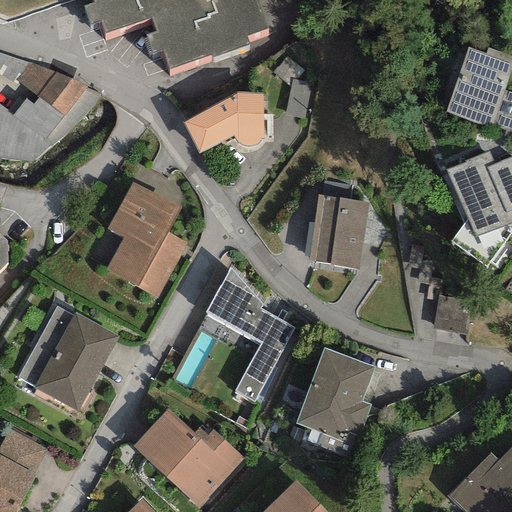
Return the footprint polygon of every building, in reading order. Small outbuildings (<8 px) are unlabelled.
[(91,0),(93,4),(83,7),(89,25),(100,21),(105,33),(151,17),(156,32),(145,36),(152,55),(162,51),(169,70),(211,55),(212,58),(250,45),(247,37),(267,29),(256,0),(91,0)] [(511,63),(511,56),(486,48),(485,53),(467,47),(445,113),(490,128),(491,124),(511,131),(511,127),(511,93),(503,90),(511,63)] [(0,157),(34,163),(60,141),(84,115),(100,96),(85,89),(87,86),(57,73),(30,63),(15,81),(38,99),(33,105),(25,99),(12,115),(0,105),(0,157)] [(236,92),(182,122),(198,153),(232,137),(237,143),(238,144),(241,146),(244,147),(248,147),(254,146),(257,145),(259,142),(260,139),(263,140),(261,93),(236,92)] [(464,163),(446,170),(473,238),(511,222),(511,156),(494,164),(489,151),(464,161),(464,163)] [(180,209),(131,182),(106,228),(123,238),(105,271),(156,299),(187,243),(168,232),(180,209)] [(368,203),(317,195),(307,262),(315,263),(358,269),(368,203)] [(262,305),(230,268),(205,313),(260,344),(234,390),(253,402),(293,329),(259,309),(262,305)] [(465,351),(465,295),(436,295),(436,351),(465,351)] [(72,316),(56,307),(17,378),(33,387),(32,389),(77,412),(118,337),(75,313),(72,316)] [(374,367),(323,348),(295,423),(343,443),(349,433),(357,437),(370,406),(361,402),(374,367)] [(193,433),(167,409),(132,446),(198,508),(244,459),(212,429),(209,433),(200,425),(193,433)] [(10,430),(0,448),(0,456),(33,474),(47,449),(10,430)] [(489,453),(447,498),(462,511),(505,511),(511,506),(511,445),(497,461),(489,453)] [(33,474),(0,456),(0,511),(14,511),(35,475),(33,474)] [(326,511),(295,481),(263,511),(326,511)] [(153,511),(141,499),(127,511),(153,511)]
